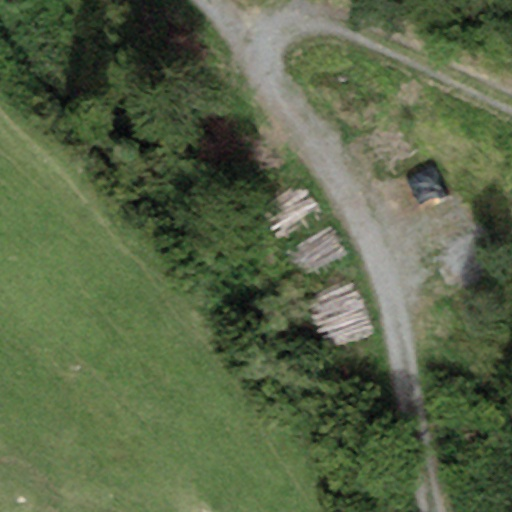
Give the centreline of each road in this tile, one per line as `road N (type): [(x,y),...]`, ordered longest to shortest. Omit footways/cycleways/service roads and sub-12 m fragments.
road 1 (track): [(205,0),(364,227),(436,511)]
road 2 (track): [(511,121),(446,76),(246,0)]
